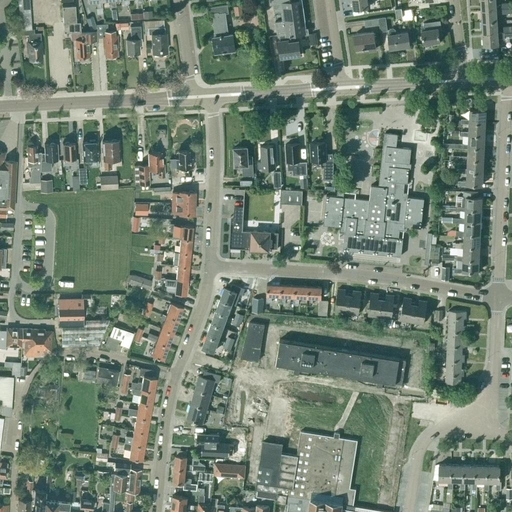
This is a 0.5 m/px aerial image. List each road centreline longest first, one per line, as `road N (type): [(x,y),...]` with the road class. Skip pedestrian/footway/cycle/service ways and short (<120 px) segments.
road 1 (residential): [(55,361),(55,321),(21,321),(10,308),(19,104)]
road 2 (residential): [(500,299),(209,267)]
road 3 (residential): [(500,299),(508,77)]
road 4 (tertiary): [(19,104),(193,96)]
road 5 (residential): [(209,267),(214,95)]
road 6 (residential): [(11,511),(22,386),(55,361)]
road 7 (residential): [(157,511),(178,375)]
road 8 (tertiary): [(214,95),(341,86)]
road 9 (residential): [(468,415),(486,401),(496,369),(500,299)]
road 10 (residential): [(55,361),(132,361),(178,375)]
road 11 (tertiary): [(341,86),(464,80)]
road 12 (residential): [(408,511),(427,444),(468,415)]
